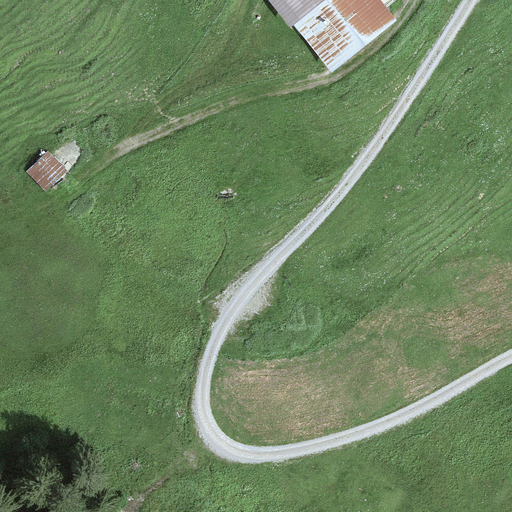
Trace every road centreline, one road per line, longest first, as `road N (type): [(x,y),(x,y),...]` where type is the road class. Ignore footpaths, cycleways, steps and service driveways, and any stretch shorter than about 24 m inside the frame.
road 1 (track): [(470,0),(355,174),(230,314),(211,351),(202,403),(205,427),(228,454),(294,450),(384,425),(511,355)]
road 2 (track): [(119,147),(259,90),(340,74),(390,34),(414,0)]
road 3 (track): [(62,192),(156,106),(282,39)]
